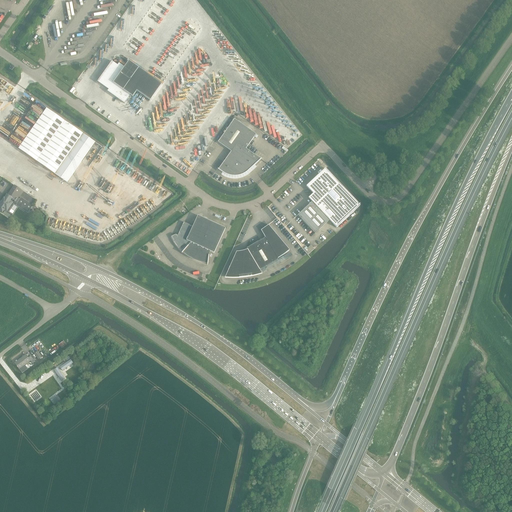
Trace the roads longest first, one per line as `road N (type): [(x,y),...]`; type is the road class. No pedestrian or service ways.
road 1 (unclassified): [(0,51),(186,184),(233,207),(255,203),(321,148),(375,200),(398,198),(511,36)]
road 2 (primary): [(511,67),(425,208),(345,376)]
road 3 (primary): [(385,473),(511,146)]
road 4 (trunk): [(444,226),(324,511)]
road 5 (trunk): [(331,511),(455,229)]
road 6 (primary): [(87,281),(202,346),(319,438)]
road 7 (primary): [(297,400),(186,315),(99,269)]
road 8 (primary): [(511,96),(444,226)]
road 9 (primary): [(455,229),(511,113)]
